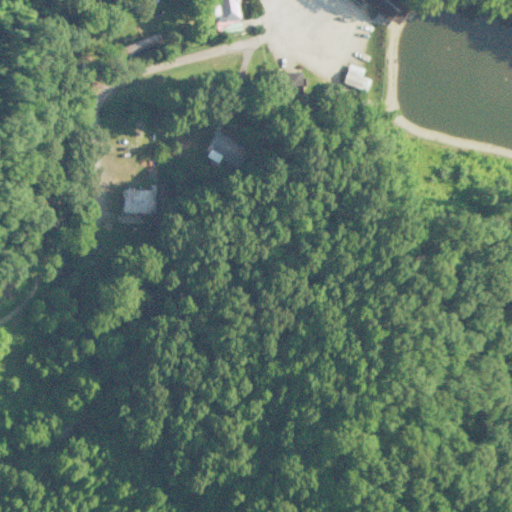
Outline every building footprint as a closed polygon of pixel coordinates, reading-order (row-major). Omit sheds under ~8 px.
[(214,0),(215,3),(209,4),(212,21),(237,17),(234,0),(214,0)] [(354,0),(393,26),(404,9),(396,3),(398,0),(354,0)] [(297,71),(275,71),(276,94),(297,93),(297,71)] [(236,167),(246,147),(210,130),(199,155),(214,162),(216,158),(236,167)] [(119,211),(162,212),(162,183),(150,183),(150,189),(119,188),(119,211)]
